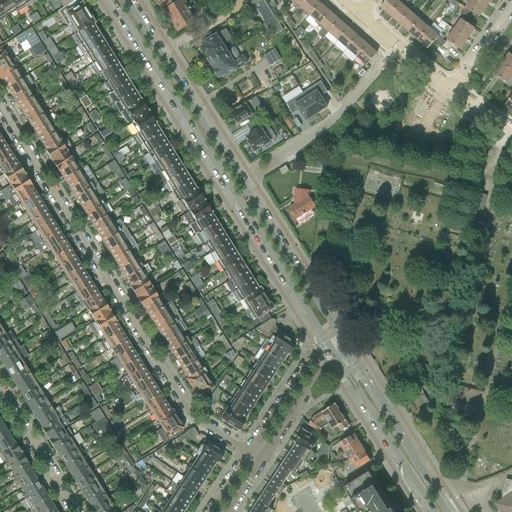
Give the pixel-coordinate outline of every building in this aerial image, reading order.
[(9,0),(0,0),(0,6),(6,16),(16,10),(9,0)] [(22,0),(9,0),(16,10),(17,13),(27,7),(25,4),(22,0)] [(49,0),(51,3),(55,9),(55,10),(62,6),(70,0),(49,0)] [(67,26),(68,25),(88,13),(81,3),(79,5),(76,0),(75,0),(58,11),(67,26)] [(169,16),(172,21),(197,5),(194,0),(187,5),(183,0),(180,0),(165,10),(166,11),(165,12),(168,17),(169,16)] [(249,0),(253,6),(267,28),(278,21),(270,9),(264,0),(249,0)] [(295,5),(298,9),(305,0),(289,0),(289,1),(290,0),(291,0),(296,4),(295,5)] [(304,14),(308,17),(320,3),(316,0),(305,0),(298,9),(299,9),(300,8),(305,12),(304,14)] [(386,0),(380,7),(390,16),(401,3),(396,0),(386,0)] [(486,6),(477,0),(470,0),(460,16),(464,18),(470,10),(479,17),(486,6)] [(308,17),(306,21),(314,28),(317,25),(318,24),(329,11),(320,3),(308,17)] [(390,16),(399,24),(410,12),(401,3),(390,16)] [(197,5),(172,21),(175,25),(174,26),(177,31),(178,30),(179,32),(197,21),(193,15),(200,11),(197,5)] [(318,36),(322,39),(339,20),(329,11),(317,25),(322,29),(319,33),(318,36)] [(399,24),(409,32),(420,20),(410,12),(399,24)] [(71,37),(92,24),(94,23),(88,13),(68,25),(74,35),(71,37)] [(32,15),(28,17),(32,24),(36,22),(32,15)] [(461,19),(454,30),(467,39),(475,28),(461,19)] [(339,20),(328,32),(329,32),(330,33),(334,37),(332,39),(336,42),(338,40),(348,28),(339,20)] [(409,32),(418,41),(429,28),(420,20),(409,32)] [(278,21),(267,28),(272,37),(283,30),(278,21)] [(71,37),(77,46),(98,33),(92,24),(71,37)] [(13,27),(9,29),(13,36),(17,34),(13,27)] [(31,28),(14,38),(19,45),(26,41),(31,48),(36,45),(40,43),(31,28)] [(342,47),(345,50),(357,36),(348,28),(338,40),(343,45),(342,47)] [(429,28),(418,41),(428,49),(436,40),(443,46),(446,43),(442,40),(445,37),(441,34),(439,37),(429,28)] [(207,45),(200,48),(205,56),(205,59),(207,62),(209,63),(210,63),(227,52),(227,51),(227,48),(226,46),(225,46),(223,46),(223,45),(232,39),(230,36),(226,29),(213,37),(205,42),(207,45)] [(298,29),(294,33),(297,38),(298,38),(302,35),(298,29)] [(467,39),(454,30),(447,40),(460,50),(467,39)] [(42,32),(38,34),(42,42),(46,39),(44,37),(45,37),(42,32)] [(77,46),(83,56),(86,54),(104,43),(98,33),(77,46)] [(357,36),(347,48),(348,49),(348,50),(353,53),(351,55),(355,58),(356,57),(367,44),(357,36)] [(46,39),(42,42),(48,51),(55,47),(49,38),(46,39)] [(302,43),(301,44),(306,49),(307,51),(311,47),(304,41),(302,43)] [(31,48),(27,50),(33,59),(45,51),(40,43),(36,45),(31,48)] [(104,43),(88,53),(94,63),(110,53),(104,43)] [(367,44),(355,58),(355,59),(357,57),(362,62),(361,64),(365,67),(377,53),(367,44)] [(0,47),(0,67),(10,61),(12,60),(6,51),(4,52),(1,47),(0,47)] [(227,52),(210,63),(209,66),(212,69),(214,70),(219,78),(225,74),(227,76),(238,69),(247,63),(243,56),(239,59),(233,48),(227,52)] [(313,52),(309,54),(310,55),(314,61),(318,58),(313,52)] [(110,53),(94,63),(100,72),(116,62),(110,53)] [(511,54),(509,53),(502,63),(511,70),(511,54)] [(278,54),(266,61),(270,67),(281,60),(278,54)] [(60,56),(54,60),(56,65),(63,61),(60,56)] [(0,79),(0,80),(2,79),(17,69),(15,66),(14,66),(10,61),(0,67),(0,79)] [(116,62),(100,72),(106,82),(122,72),(116,62)] [(511,70),(502,63),(494,74),(507,83),(511,77),(511,70)] [(2,79),(7,88),(24,77),(22,74),(20,75),(17,69),(2,79)] [(109,91),(110,93),(128,81),(122,72),(106,82),(104,83),(103,84),(106,90),(108,91),(109,91)] [(7,88),(13,97),(28,87),(25,82),(27,81),(24,77),(7,88)] [(110,93),(108,94),(114,104),(134,91),(128,81),(110,93)] [(321,81),(303,93),(317,114),(319,112),(327,107),(320,96),(327,92),(321,81)] [(13,97),(18,106),(36,95),(33,91),(31,92),(28,87),(13,97)] [(70,89),(65,92),(69,98),(73,96),(70,89)] [(114,104),(120,113),(140,101),(134,91),(114,104)] [(82,92),(75,96),(78,100),(85,96),(82,92)] [(303,93),(285,104),(292,115),(299,110),(306,121),(314,115),(317,114),(303,93)] [(18,106),(24,114),(39,105),(36,100),(38,99),(36,95),(18,106)] [(85,96),(78,100),(83,109),(84,109),(91,105),(85,95),(85,96)] [(73,96),(69,98),(75,108),(79,105),(73,96)] [(256,97),(239,108),(230,113),(234,119),(234,120),(235,123),(237,123),(237,124),(244,121),(253,115),(250,110),(260,103),(256,97)] [(130,121),(130,122),(148,111),(141,100),(140,101),(120,113),(120,114),(121,114),(127,123),(130,121)] [(24,114),(29,123),(47,112),(45,109),(43,110),(39,105),(24,114)] [(94,110),(88,115),(90,119),(97,115),(94,110)] [(136,134),(154,123),(155,123),(148,111),(130,122),(137,133),(136,134)] [(29,123),(35,132),(51,122),(48,118),(49,116),(47,112),(29,123)] [(97,115),(90,119),(93,123),(100,119),(97,115)] [(290,117),(284,120),(285,122),(290,131),(296,127),(290,117)] [(35,132),(40,141),(58,130),(55,127),(54,128),(51,122),(35,132)] [(252,122),(246,125),(253,137),(249,140),(248,139),(247,139),(245,136),(254,152),(263,146),(264,149),(267,149),(270,147),(271,144),(265,134),(271,130),(268,125),(265,124),(263,126),(261,123),(252,122)] [(90,123),(86,125),(91,135),(95,132),(90,123)] [(136,134),(142,144),(160,133),(154,123),(136,134)] [(107,127),(99,133),(102,138),(103,138),(111,134),(107,127)] [(40,141),(46,150),(62,140),(59,135),(60,134),(58,130),(40,141)] [(142,144),(148,153),(166,142),(160,133),(142,144)] [(97,134),(93,136),(97,143),(101,141),(101,140),(97,134)] [(104,140),(104,141),(106,145),(113,140),(110,136),(104,140)] [(45,150),(52,161),(69,150),(68,149),(71,147),(65,138),(62,140),(46,150),(45,150)] [(148,153),(154,163),(172,152),(166,142),(148,153)] [(100,146),(105,154),(109,152),(104,144),(100,146)] [(0,151),(0,163),(12,156),(7,147),(0,151)] [(58,171),(59,171),(74,161),(74,160),(73,161),(70,156),(72,155),(69,151),(69,150),(52,161),(58,171)] [(120,152),(113,156),(116,160),(123,156),(120,152)] [(154,163),(160,173),(178,162),(172,152),(154,163)] [(0,171),(2,175),(18,165),(12,156),(0,163),(0,171)] [(316,158),(314,169),(321,171),(323,159),(316,158)] [(59,171),(65,180),(82,169),(79,165),(77,166),(74,161),(59,171)] [(113,161),(106,166),(111,174),(115,172),(119,170),(113,161)] [(160,173),(157,175),(163,184),(184,171),(178,162),(160,173)] [(7,184),(7,185),(25,175),(19,164),(18,165),(2,175),(3,175),(6,179),(4,181),(7,184)] [(286,166),(279,170),(282,176),(289,172),(286,166)] [(65,180),(70,188),(86,179),(82,174),(84,173),(82,169),(65,180)] [(132,171),(125,175),(128,180),(135,175),(132,171)] [(184,171),(163,184),(169,194),(173,192),(190,181),(184,171)] [(8,186),(5,188),(11,197),(14,195),(15,195),(31,186),(31,185),(26,176),(25,175),(7,185),(8,186)] [(70,188),(76,197),(98,184),(92,175),(86,179),(70,188)] [(126,181),(122,183),(126,190),(130,188),(126,181)] [(169,194),(168,195),(171,200),(174,205),(176,204),(196,190),(190,181),(173,192),(169,194)] [(76,197),(81,206),(97,197),(103,193),(98,184),(76,197)] [(11,197),(7,199),(13,209),(19,205),(36,195),(31,186),(15,195),(14,195),(11,197)] [(394,200),(397,191),(387,188),(384,197),(394,200)] [(196,190),(176,204),(182,213),(186,211),(186,212),(204,201),(203,200),(197,190),(196,190)] [(289,209),(299,225),(314,216),(311,210),(315,207),(309,197),(310,191),(296,190),(294,206),(289,209)] [(469,211),(481,215),(487,196),(475,192),(469,211)] [(23,208),(26,213),(42,203),(36,195),(19,205),(21,209),(23,208)] [(132,197),(136,204),(140,201),(136,195),(132,197)] [(81,206),(87,215),(104,204),(102,201),(100,202),(97,197),(81,206)] [(150,200),(143,204),(146,209),(153,205),(150,200)] [(187,213),(183,215),(189,226),(210,213),(211,212),(205,202),(204,201),(186,212),(187,213)] [(27,219),(30,223),(47,212),(42,203),(26,213),(29,218),(27,219)] [(87,215),(92,224),(108,214),(105,209),(106,208),(104,204),(87,215)] [(143,208),(139,210),(143,217),(147,215),(143,208)] [(37,231),(53,221),(47,212),(30,223),(32,227),(34,226),(37,231)] [(92,224),(98,233),(113,223),(110,218),(112,217),(109,213),(108,214),(92,224)] [(210,213),(189,226),(195,235),(216,222),(210,213)] [(156,224),(158,227),(159,228),(165,224),(163,219),(156,224)] [(37,231),(29,236),(35,245),(58,230),(53,221),(37,231)] [(216,222),(195,235),(201,245),(204,243),(206,242),(222,232),(216,222)] [(98,233),(103,242),(120,231),(118,227),(116,228),(113,223),(98,233)] [(154,226),(150,228),(154,235),(158,232),(154,226)] [(120,231),(103,242),(109,251),(124,241),(131,237),(125,228),(120,231)] [(35,245),(40,254),(48,249),(64,239),(58,230),(41,241),(35,245)] [(162,233),(162,234),(165,240),(166,240),(172,236),(168,230),(167,230),(162,233)] [(222,232),(206,242),(212,251),(228,241),(222,232)] [(50,255),(52,259),(54,258),(69,248),(64,239),(48,249),(51,254),(50,255)] [(109,251),(114,260),(131,249),(129,245),(127,246),(124,241),(109,251)] [(164,241),(155,247),(161,255),(165,253),(169,250),(164,241)] [(210,253),(209,254),(215,263),(216,262),(218,261),(234,251),(228,241),(212,251),(210,253)] [(170,245),(169,246),(172,250),(178,246),(176,242),(170,245)] [(55,264),(57,268),(75,257),(69,248),(54,258),(57,263),(55,264)] [(114,260),(120,269),(135,259),(132,254),(134,253),(131,249),(114,260)] [(234,251),(218,261),(224,271),(240,261),(234,251)] [(62,270),(65,275),(80,266),(75,257),(57,268),(60,271),(62,270)] [(120,269),(125,277),(142,267),(140,263),(139,264),(135,259),(120,269)] [(176,261),(172,264),(176,271),(180,268),(176,261)] [(182,265),(181,265),(184,269),(190,265),(188,261),(182,265)] [(240,261),(224,271),(231,280),(246,270),(240,261)] [(125,277),(131,286),(146,277),(152,273),(146,264),(142,267),(125,277)] [(20,265),(14,269),(15,271),(20,279),(26,275),(20,265)] [(66,282),(68,285),(86,275),(80,266),(65,275),(68,281),(66,282)] [(185,277),(182,270),(177,273),(181,279),(185,277)] [(231,280),(225,284),(231,293),(252,280),(246,270),(231,280)] [(26,275),(20,279),(25,287),(34,281),(29,273),(26,275)] [(72,288),(76,293),(91,284),(86,275),(68,285),(71,289),(72,288)] [(190,279),(196,289),(202,284),(196,275),(190,279)] [(136,296),(136,297),(154,286),(153,285),(151,282),(149,283),(146,278),(147,277),(146,277),(131,286),(130,287),(136,296)] [(252,280),(231,293),(237,303),(241,301),(244,298),(258,289),(252,280)] [(15,283),(20,290),(23,288),(19,281),(15,283)] [(184,284),(189,291),(193,288),(189,281),(184,284)] [(33,283),(26,288),(29,293),(37,288),(33,283)] [(76,293),(64,300),(68,305),(77,299),(77,300),(79,303),(97,292),(91,284),(76,293)] [(143,308),(144,307),(159,298),(159,297),(158,297),(155,293),(157,292),(154,288),(154,286),(136,297),(143,308)] [(193,288),(189,291),(193,297),(197,294),(193,288)] [(258,289),(244,298),(250,308),(266,298),(260,288),(258,289)] [(84,306),(87,311),(102,301),(97,292),(79,303),(82,307),(84,306)] [(28,296),(20,301),(25,310),(33,304),(34,304),(29,296),(28,296)] [(144,307),(149,316),(166,305),(164,301),(162,302),(159,298),(144,307)] [(248,309),(244,312),(250,322),(250,329),(255,326),(261,323),(269,317),(266,312),(273,308),(266,298),(250,308),(248,309)] [(89,317),(92,322),(110,311),(103,301),(102,301),(87,311),(87,312),(88,311),(91,316),(89,317)] [(166,305),(149,316),(155,325),(170,315),(176,311),(171,302),(166,305)] [(40,304),(36,306),(41,314),(45,311),(40,304)] [(200,321),(210,315),(204,306),(200,308),(194,312),(200,321)] [(93,323),(87,326),(93,335),(99,331),(99,332),(115,322),(116,321),(110,312),(110,311),(92,322),(93,323)] [(170,315),(155,325),(160,334),(177,323),(181,320),(176,311),(170,315)] [(42,315),(47,323),(48,323),(51,321),(46,313),(42,315)] [(36,317),(41,324),(44,322),(40,315),(36,317)] [(217,323),(220,327),(227,323),(224,319),(217,323)] [(253,330),(266,339),(286,353),(288,354),(295,344),(294,344),(294,341),(293,339),(291,339),(289,340),(276,332),(273,327),(276,323),(275,321),(273,319),(271,320),(270,319),(253,330)] [(160,334),(166,343),(181,333),(187,330),(181,321),(177,323),(160,334)] [(69,322),(53,333),(58,341),(74,330),(69,322)] [(101,338),(103,342),(121,331),(115,322),(99,332),(103,337),(101,338)] [(49,330),(41,335),(46,343),(50,340),(54,338),(49,330)] [(0,337),(0,349),(13,341),(15,340),(10,331),(5,334),(0,337)] [(103,341),(99,344),(105,353),(110,349),(111,349),(126,340),(121,331),(103,342),(103,341)] [(166,343),(171,352),(188,341),(186,337),(184,338),(181,333),(166,343)] [(231,343),(231,345),(236,353),(245,339),(242,337),(231,343)] [(54,338),(50,340),(54,347),(58,344),(54,338)] [(193,338),(188,341),(171,352),(177,360),(192,351),(199,347),(193,338)] [(266,339),(260,349),(280,362),(286,353),(266,339)] [(0,349),(0,360),(0,361),(16,351),(20,348),(15,340),(13,341),(0,349)] [(114,359),(132,349),(126,340),(111,349),(114,354),(112,356),(114,359)] [(0,361),(6,369),(23,358),(27,356),(22,347),(20,348),(16,351),(0,361)] [(61,349),(57,351),(61,358),(65,356),(61,349)] [(114,359),(109,362),(115,371),(122,367),(137,357),(132,349),(114,359)] [(254,358),(257,361),(259,362),(274,372),(280,362),(260,349),(254,358)] [(224,355),(227,360),(227,359),(234,354),(232,350),(224,355)] [(177,360),(182,369),(199,359),(197,355),(195,356),(192,351),(177,360)] [(71,352),(67,354),(71,361),(75,358),(71,352)] [(227,359),(227,360),(229,364),(235,355),(234,354),(227,359)] [(137,357),(122,367),(125,372),(122,373),(125,377),(127,376),(143,366),(137,357)] [(6,369),(11,378),(27,368),(24,363),(26,362),(23,358),(6,369)] [(182,369),(188,378),(203,368),(200,363),(202,362),(199,359),(182,369)] [(241,364),(235,360),(232,364),(239,368),(241,364)] [(259,362),(252,371),(268,381),(274,372),(259,362)] [(68,368),(72,375),(76,372),(72,365),(68,368)] [(125,377),(120,380),(126,389),(133,385),(148,375),(143,366),(127,376),(125,377)] [(11,378),(16,386),(34,375),(32,371),(29,373),(27,368),(11,378)] [(186,379),(192,388),(207,378),(204,373),(206,372),(203,368),(188,378),(186,379)] [(82,370),(78,372),(83,379),(87,377),(82,370)] [(252,371),(246,380),(262,391),(268,381),(252,371)] [(16,386),(21,395),(37,385),(34,380),(36,379),(34,375),(16,386)] [(134,391),(136,395),(154,384),(148,375),(133,385),(136,390),(134,391)] [(207,378),(192,388),(197,398),(215,387),(212,383),(211,384),(207,378)] [(223,378),(220,382),(227,387),(229,383),(223,378)] [(246,380),(240,390),(256,400),(262,391),(246,380)] [(78,385),(83,392),(86,389),(82,382),(78,385)] [(140,398),(144,403),(159,393),(154,384),(136,395),(139,399),(140,398)] [(21,395),(27,403),(44,392),(42,388),(40,389),(37,385),(21,395)] [(90,390),(89,390),(94,397),(98,394),(93,388),(90,390)] [(240,390),(234,399),(249,409),(256,400),(240,390)] [(27,403),(32,412),(48,402),(45,397),(47,396),(44,392),(27,403)] [(145,409),(147,413),(165,402),(159,393),(144,403),(147,408),(145,409)] [(418,398),(423,406),(429,402),(424,394),(418,398)] [(217,401),(210,397),(208,402),(214,406),(217,401)] [(232,398),(226,408),(243,419),(249,409),(232,398)] [(89,402),(93,409),(97,406),(93,399),(89,402)] [(32,412),(37,420),(55,409),(53,405),(51,407),(48,402),(32,412)] [(151,415),(155,420),(170,411),(165,402),(147,413),(150,416),(151,415)] [(308,425),(314,429),(318,434),(322,428),(329,424),(332,429),(337,426),(340,432),(342,431),(344,431),(347,429),(348,427),(349,426),(335,404),(314,417),(313,419),(312,419),(308,425)] [(104,405),(100,408),(105,415),(109,412),(104,405)] [(55,409),(37,420),(42,428),(58,419),(62,416),(60,411),(61,411),(58,407),(55,409)] [(98,408),(89,414),(95,423),(95,422),(96,423),(96,422),(104,417),(98,408)] [(243,419),(226,408),(223,412),(225,413),(221,419),(232,426),(232,429),(233,431),(235,431),(236,430),(238,430),(245,420),(243,419)] [(159,424),(161,429),(177,419),(172,410),(170,411),(155,420),(157,425),(159,424)] [(42,428),(42,429),(47,438),(48,439),(65,428),(70,425),(67,420),(65,421),(62,416),(58,419),(42,428)] [(95,423),(91,425),(96,433),(100,430),(101,431),(110,426),(105,417),(104,417),(96,422),(96,423),(95,422),(95,423)] [(161,428),(155,432),(162,444),(163,444),(183,431),(182,429),(183,428),(183,429),(183,428),(177,419),(161,429),(161,428)] [(115,423),(111,426),(115,432),(120,430),(115,423)] [(0,440),(9,435),(3,426),(0,428),(0,440)] [(65,428),(48,439),(48,440),(54,449),(55,448),(73,437),(68,430),(72,427),(71,426),(67,428),(66,429),(65,428)] [(101,431),(106,440),(115,434),(110,426),(101,431)] [(182,435),(184,439),(186,442),(197,435),(197,434),(194,429),(193,428),(182,435)] [(120,430),(115,432),(119,439),(124,436),(120,430)] [(295,443),(296,444),(310,453),(310,451),(311,452),(312,451),(311,450),(316,442),(317,443),(318,441),(309,435),(309,433),(308,430),(305,430),(303,431),(295,443)] [(338,443),(344,453),(359,443),(353,434),(338,443)] [(0,451),(14,443),(9,435),(0,440),(0,451)] [(55,448),(60,457),(78,446),(73,437),(55,448)] [(201,446),(198,450),(215,461),(217,463),(224,452),(223,452),(223,450),(222,447),(220,447),(217,448),(207,442),(203,448),(201,446)] [(0,451),(0,458),(0,459),(3,463),(3,464),(21,453),(20,452),(14,443),(0,451)] [(348,460),(349,461),(365,452),(359,443),(344,453),(348,460)] [(168,444),(161,448),(163,451),(163,452),(170,448),(168,444)] [(296,444),(290,453),(304,462),(310,453),(296,444)] [(315,455),(327,463),(329,448),(322,444),(315,455)] [(78,446),(60,457),(65,465),(81,456),(81,455),(83,454),(80,449),(78,446)] [(121,454),(114,458),(119,466),(123,464),(126,462),(130,468),(132,467),(134,466),(126,453),(125,453),(124,451),(123,449),(120,451),(121,453),(121,454)] [(197,456),(195,460),(209,470),(215,461),(198,450),(195,455),(197,456)] [(348,460),(344,463),(345,465),(350,462),(352,466),(359,468),(362,466),(370,460),(365,452),(349,461),(348,460)] [(21,453),(3,464),(4,465),(6,469),(8,467),(11,472),(10,472),(11,473),(26,463),(27,463),(21,454),(21,453)] [(290,453),(283,465),(292,471),(296,474),(304,462),(290,453)] [(65,465),(71,474),(88,463),(86,459),(84,460),(81,456),(65,465)] [(189,464),(187,468),(204,479),(209,470),(195,460),(191,465),(189,464)] [(126,462),(123,464),(130,474),(133,473),(135,471),(132,467),(130,468),(126,462)] [(12,479),(14,483),(32,472),(26,463),(11,473),(13,477),(12,479)] [(71,474),(76,482),(91,472),(88,467),(90,466),(88,463),(71,474)] [(292,471),(283,465),(271,483),(280,489),(292,471)] [(186,473),(183,478),(198,488),(204,479),(187,468),(184,471),(186,473)] [(135,471),(133,473),(137,480),(141,477),(136,470),(135,471)] [(91,472),(76,482),(81,491),(99,480),(96,476),(93,471),(91,472)] [(18,485),(21,490),(37,480),(32,472),(14,483),(16,486),(18,485)] [(394,511),(369,472),(343,488),(358,511),(394,511)] [(181,476),(175,485),(192,496),(198,488),(181,476)] [(511,511),(511,480),(506,479),(501,501),(496,504),(499,509),(498,511),(511,511)] [(22,496),(25,500),(42,489),(37,480),(21,490),(24,495),(22,496)] [(81,491),(86,499),(102,489),(99,485),(101,483),(99,480),(81,491)] [(171,482),(165,491),(172,495),(173,496),(187,505),(192,496),(175,485),(171,482)] [(151,485),(147,492),(151,495),(155,488),(151,485)] [(262,496),(259,502),(268,508),(268,507),(272,502),(275,496),(279,491),(278,490),(270,485),(262,496)] [(29,502),(32,507),(47,497),(42,489),(25,500),(27,503),(29,502)] [(86,499),(91,507),(109,496),(107,493),(105,494),(102,489),(86,499)] [(145,495),(141,500),(145,503),(151,495),(147,492),(145,495)] [(172,495),(166,504),(178,511),(182,511),(187,505),(173,496),(172,495)] [(91,507),(94,511),(102,511),(112,506),(109,502),(111,500),(109,496),(91,507)] [(33,511),(42,511),(53,505),(47,497),(32,507),(35,511),(33,511)] [(141,500),(137,507),(141,509),(145,503),(141,500)] [(259,502),(251,511),(271,511),(272,511),(268,508),(259,502)]
